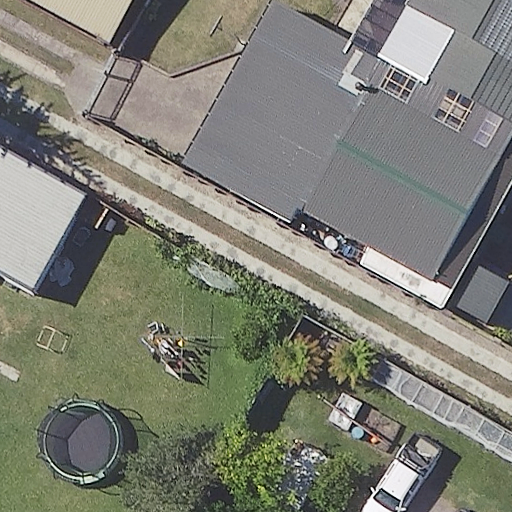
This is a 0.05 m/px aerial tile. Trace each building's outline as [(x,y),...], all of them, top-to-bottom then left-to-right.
[(131,0),(42,0),(113,36),(131,0)] [(511,0),(395,0),(374,38),(511,115),(511,0)] [(377,66),(273,5),(190,146),(294,207),(377,66)] [(505,148),(378,79),(312,201),(439,270),(505,148)] [(83,193),(0,149),(0,265),(35,284),(83,193)] [(511,511),(511,498),(503,511),(511,511)]
